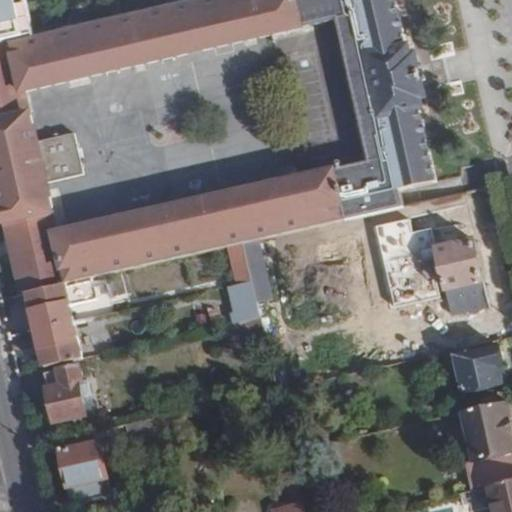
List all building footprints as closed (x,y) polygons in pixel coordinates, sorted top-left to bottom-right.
[(0,45),(0,105),(27,99),(26,92),(272,36),(307,29),(299,0),(193,0),(189,1),(168,6),(36,37),(19,41),(0,45)] [(0,0),(0,45),(19,41),(36,37),(27,0),(167,0),(168,6),(189,1),(188,0),(0,0)] [(299,0),(307,29),(359,17),(391,160),(344,171),(356,220),(412,207),(411,199),(409,192),(445,183),(430,114),(434,112),(432,101),(437,100),(423,38),(417,39),(414,28),(409,29),(402,0),(299,0)] [(36,111),(0,119),(0,231),(8,230),(24,295),(233,248),(245,245),(260,242),(356,220),(344,171),(304,180),(60,233),(58,221),(61,221),(60,216),(63,215),(45,125),(43,126),(42,119),(37,120),(36,111)] [(491,308),(476,241),(440,248),(439,250),(434,251),(435,258),(441,258),(455,317),(491,308)] [(260,242),(245,245),(253,281),(255,286),(269,282),(260,242)] [(245,245),(233,248),(242,284),(253,281),(245,245)] [(242,284),(234,286),(240,310),(237,312),(239,323),(262,318),(259,305),(255,286),(253,281),(242,284)] [(269,282),(255,286),(259,305),(273,301),(269,282)] [(71,288),(31,297),(35,313),(29,315),(37,337),(80,327),(74,309),(100,303),(97,285),(71,292),(71,288)] [(80,327),(37,337),(40,352),(46,351),(50,369),(87,361),(80,327)] [(503,368),(498,347),(459,357),(467,394),(502,386),(499,371),(503,368)] [(79,382),(76,368),(46,374),(57,422),(87,416),(83,399),(88,397),(84,382),(79,382)] [(511,406),(509,404),(466,413),(477,464),(511,454),(511,406)] [(99,431),(65,438),(67,450),(63,452),(76,503),(114,495),(99,431)] [(289,438),(293,453),(313,448),(309,434),(289,438)] [(511,511),(511,482),(493,486),(499,511),(511,511)]
